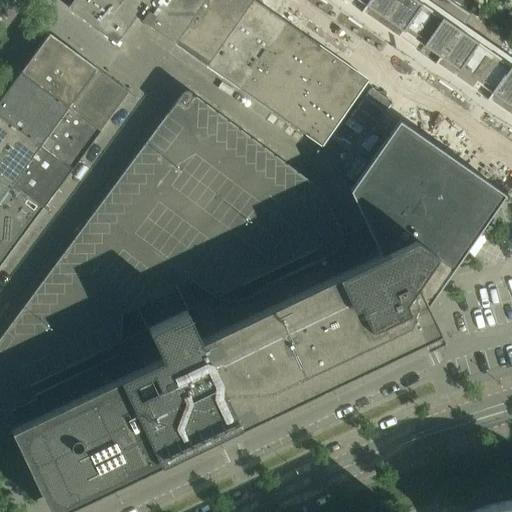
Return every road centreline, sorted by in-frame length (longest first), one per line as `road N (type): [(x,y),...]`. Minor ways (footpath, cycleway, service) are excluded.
road 1 (residential): [(0,309),(177,65),(328,176),(399,77)]
road 2 (residential): [(511,333),(430,359),(106,511)]
road 3 (tertiary): [(250,511),(405,442),(511,405)]
road 4 (residential): [(399,77),(511,156)]
road 5 (residential): [(291,0),(399,77)]
